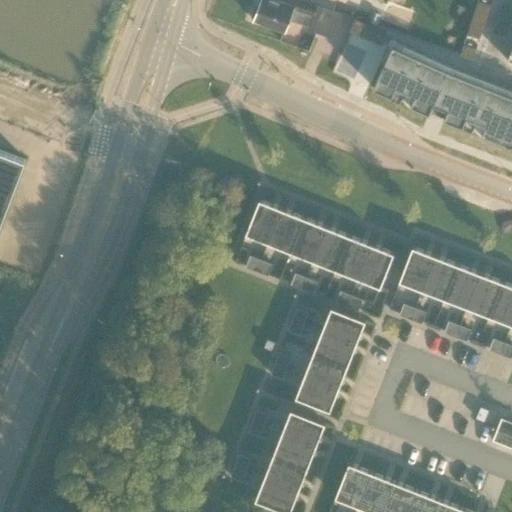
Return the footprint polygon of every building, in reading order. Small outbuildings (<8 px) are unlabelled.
[(297,0),(295,7),(276,0),(260,0),(259,6),(256,5),(251,17),(254,18),(253,20),(285,32),(290,20),(310,28),(318,5),(304,0),(297,0)] [(478,0),(475,11),(487,15),(491,4),(490,4),(478,0)] [(341,12),(324,5),(314,30),(332,37),(341,12)] [(500,6),(496,18),(507,22),(511,10),(500,6)] [(372,10),(369,21),(378,24),(381,14),(372,10)] [(475,11),(471,22),(484,26),(487,15),(475,11)] [(355,18),(350,30),(360,35),(366,23),(355,18)] [(496,18),(492,30),(503,34),(507,22),(496,18)] [(480,37),(484,26),(471,22),(467,33),(480,37)] [(366,23),(360,35),(371,40),(376,27),(366,23)] [(376,27),(371,40),(382,44),(387,32),(376,27)] [(464,43),(460,54),(473,59),(477,48),(464,43)] [(393,45),(373,88),(392,96),(396,87),(415,96),(411,104),(430,113),(431,109),(446,115),(444,119),(463,126),(467,117),(476,121),(486,125),(482,134),(511,145),(511,94),(448,70),(393,45)] [(0,149),(0,219),(23,158),(0,149)] [(260,198),(246,232),(247,233),(269,241),(282,207),(260,198)] [(282,207),(269,241),(291,250),(305,216),(303,216),(282,207)] [(305,216),(291,250),(313,259),(327,225),(305,216)] [(327,225),(313,259),(336,268),(349,234),(327,225)] [(349,234),(336,268),(358,277),(371,243),(349,234)] [(371,243),(358,277),(381,286),(389,264),(394,252),(371,243)] [(413,245),(400,280),(422,288),(436,254),(413,246),(413,245)] [(436,254),(422,288),(445,297),(458,263),(436,254)] [(257,270),(262,259),(250,255),(246,266),(257,270)] [(273,263),(262,259),(257,270),(268,274),(273,263)] [(458,263),(445,297),(467,306),(480,271),(458,263)] [(480,271),(467,306),(489,314),(503,280),(480,271)] [(302,288),(307,276),(296,272),(291,283),(302,288)] [(318,280),(307,276),(302,288),(314,292),(318,280)] [(511,283),(503,280),(489,314),(511,323),(511,322),(511,283)] [(347,305),(352,294),(341,290),(336,301),(347,305)] [(363,299),(352,294),(347,305),(357,309),(358,310),(363,299)] [(411,318),(416,306),(404,302),(400,313),(400,314),(411,318)] [(309,311),(298,307),(297,306),(293,317),(304,322),(309,311)] [(331,306),(323,329),(357,342),(366,320),(366,319),(331,306)] [(427,311),(416,306),(411,318),(422,322),(427,311)] [(300,333),(304,322),(293,317),(288,329),(289,329),(300,333)] [(456,336),(460,324),(449,319),(445,331),(444,331),(456,336)] [(471,328),(460,324),(456,336),(467,340),(467,339),(471,328)] [(323,329),(314,351),(348,364),(357,342),(323,329)] [(500,353),(505,341),(494,337),(489,348),(500,353)] [(511,355),(511,343),(505,341),(500,353),(511,357),(511,355)] [(292,355),(280,351),(280,350),(275,362),(287,366),(292,355)] [(314,351),(305,373),(339,387),(348,364),(314,351)] [(282,377),(287,366),(275,362),(271,373),(272,373),(282,377)] [(305,373),(296,396),(330,409),(339,387),(305,373)] [(269,413),(257,408),(253,419),(264,424),(269,413)] [(291,409),(282,431),(316,445),(325,422),(291,408),(291,409)] [(511,420),(502,416),(492,439),(511,446),(511,420)] [(260,435),(264,424),(253,419),(248,430),(249,431),(260,435)] [(282,431),(273,453),(308,467),(316,445),(282,431)] [(251,457),(240,453),(235,464),(247,468),(251,457)] [(273,453),(265,476),(299,489),(308,467),(273,453)] [(244,478),(255,482),(264,458),(253,454),(244,478)] [(349,462),(336,496),(358,505),(372,471),(349,462)] [(242,480),(247,468),(235,464),(231,475),(242,480)] [(372,471),(358,505),(376,511),(381,511),(394,479),(372,471)] [(265,476),(256,498),(290,511),(299,489),(265,476)] [(394,479),(381,511),(407,511),(417,488),(394,479)] [(417,488),(407,511),(433,511),(440,497),(417,488)] [(440,497),(433,511),(460,511),(462,506),(440,497)]
